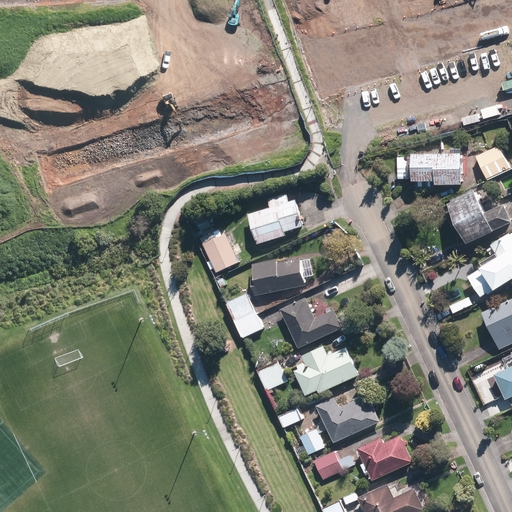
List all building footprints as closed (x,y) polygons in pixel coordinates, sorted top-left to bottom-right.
[(411,111),(392,117),(395,126),(414,120),(411,111)] [(388,118),(367,123),(369,132),(391,127),(388,118)] [(511,166),(501,145),(478,156),(489,178),(511,167),(511,166)] [(467,183),(467,179),(468,179),(467,152),(417,153),(417,179),(440,179),(440,183),(467,183)] [(499,229),(498,228),(511,221),(511,210),(508,202),(490,211),(480,190),(454,202),(472,241),(499,229)] [(287,200),(285,191),(267,197),(269,205),(247,213),(256,242),(284,234),(283,230),(302,224),(294,198),(287,200)] [(214,223),(223,221),(220,211),(210,213),(214,223)] [(207,213),(191,218),(193,224),(208,220),(207,213)] [(214,238),(210,229),(201,233),(205,242),(204,243),(218,271),(240,260),(226,232),(214,238)] [(490,291),(511,276),(511,236),(508,230),(491,241),(500,254),(468,274),(480,294),(488,289),(490,291)] [(248,236),(237,241),(244,258),(256,253),(248,236)] [(252,275),(255,294),(306,283),(300,256),(278,261),(277,258),(254,263),(256,274),(252,275)] [(228,284),(223,274),(217,277),(222,287),(228,284)] [(265,328),(249,292),(229,301),(246,336),(265,328)] [(498,348),(511,341),(511,295),(481,310),(498,348)] [(298,347),(343,327),(334,308),(315,317),(305,296),(280,308),(298,347)] [(319,391),(360,373),(347,345),(328,354),(324,345),(302,354),(305,360),(297,364),(298,367),(294,369),(305,394),(318,388),(319,391)] [(506,398),(511,394),(511,350),(511,352),(511,363),(494,372),(506,398)] [(290,380),(280,360),(260,369),(269,389),(290,380)] [(334,442),(380,420),(373,404),(367,407),(361,395),(339,405),(334,395),(316,404),(334,442)] [(305,418),(299,407),(282,415),(287,426),(305,418)] [(317,428),(301,435),(306,445),(309,452),(318,448),(315,441),(321,438),(317,428)] [(372,479),(413,460),(401,434),(384,442),(381,435),(357,446),(372,479)] [(336,449),(315,458),(324,478),(344,468),(336,449)] [(358,496),(365,511),(417,511),(425,508),(415,486),(395,496),(388,482),(358,496)] [(347,511),(341,499),(324,507),(326,511),(347,511)]
